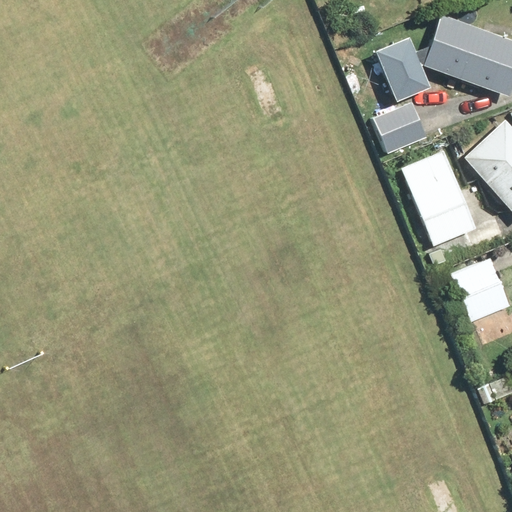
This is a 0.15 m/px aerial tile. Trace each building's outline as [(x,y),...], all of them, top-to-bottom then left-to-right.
[(511,36),(429,7),(411,57),(499,90),(511,55),(511,36)] [(424,137),(411,103),(371,119),(385,153),(424,137)] [(511,129),(497,112),(454,151),(511,215),(511,214),(511,129)] [(496,219),(490,222),(475,185),(458,192),(441,151),(398,169),(430,246),(424,249),(431,265),(437,262),(439,268),(505,241),(496,219)] [(489,258),(448,275),(468,324),(510,306),(489,258)]
